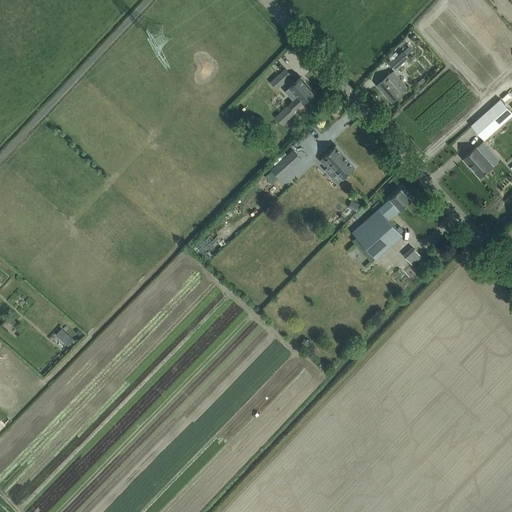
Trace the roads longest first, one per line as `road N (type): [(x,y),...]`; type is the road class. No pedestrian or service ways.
road 1 (unclassified): [(511,276),(263,0)]
road 2 (unclassified): [(0,153),(148,0)]
